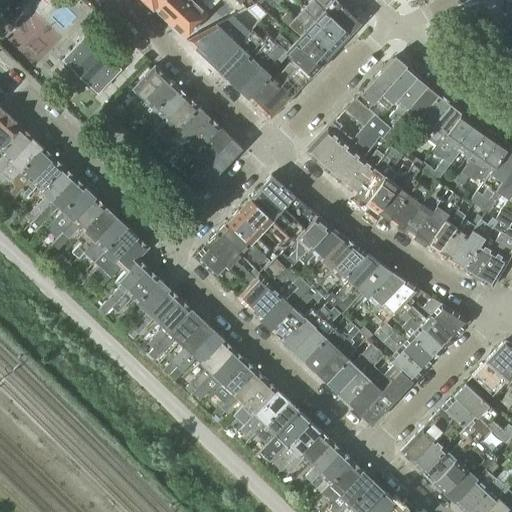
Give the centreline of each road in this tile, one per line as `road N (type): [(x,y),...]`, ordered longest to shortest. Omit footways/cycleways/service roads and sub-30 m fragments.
road 1 (residential): [(372,450),(178,270),(174,245)]
road 2 (residential): [(500,314),(340,215),(271,146)]
road 3 (residential): [(174,245),(0,77)]
road 4 (residential): [(271,146),(114,0)]
road 5 (residential): [(372,450),(500,314)]
road 6 (residential): [(271,146),(367,47),(397,27)]
road 7 (residential): [(397,27),(511,113)]
road 8 (residential): [(174,245),(271,146)]
